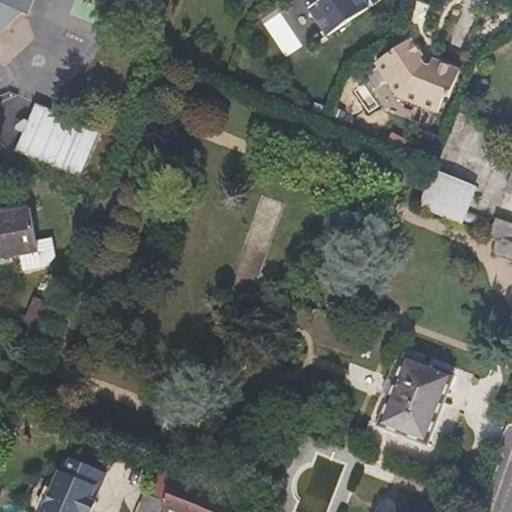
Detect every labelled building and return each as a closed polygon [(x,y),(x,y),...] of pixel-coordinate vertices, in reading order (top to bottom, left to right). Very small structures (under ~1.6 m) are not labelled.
[(0,0),(0,35),(22,14),(28,17),(36,0),(0,0)] [(369,9),(363,0),(304,0),(327,35),(369,9)] [(285,57),(303,45),(278,10),(260,23),(285,57)] [(459,71),(431,60),(429,67),(424,66),(419,58),(422,56),(412,40),(376,63),(398,96),(438,112),(443,96),(449,97),(459,71)] [(345,150),(283,125),(274,148),(336,174),(345,150)] [(420,209),(451,222),(450,224),(489,239),(497,221),(498,218),(489,214),(492,206),(473,199),(477,190),(434,175),(420,209)] [(46,269),(53,251),(50,240),(36,243),(30,211),(0,216),(0,260),(20,257),(23,273),(46,269)] [(489,239),(487,243),(483,256),(511,265),(511,225),(497,221),(489,239)] [(34,333),(37,324),(26,320),(23,328),(34,333)] [(28,349),(32,338),(17,331),(12,342),(28,349)] [(427,448),(452,379),(406,360),(379,430),(427,448)] [(93,505),(105,477),(69,462),(64,476),(58,475),(51,493),(46,491),(37,510),(43,511),(42,511),(92,511),(95,506),(93,505)] [(162,511),(245,511),(247,506),(159,472),(149,500),(165,506),(162,511)]
